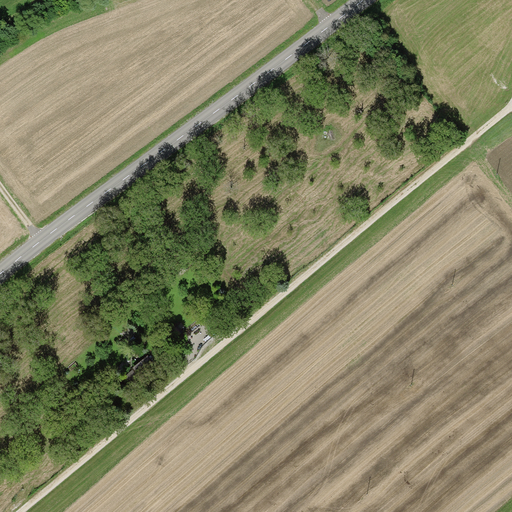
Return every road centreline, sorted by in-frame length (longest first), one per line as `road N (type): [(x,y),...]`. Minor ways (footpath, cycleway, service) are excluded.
road 1 (track): [(20,511),(511,106)]
road 2 (tertiary): [(364,0),(0,273)]
